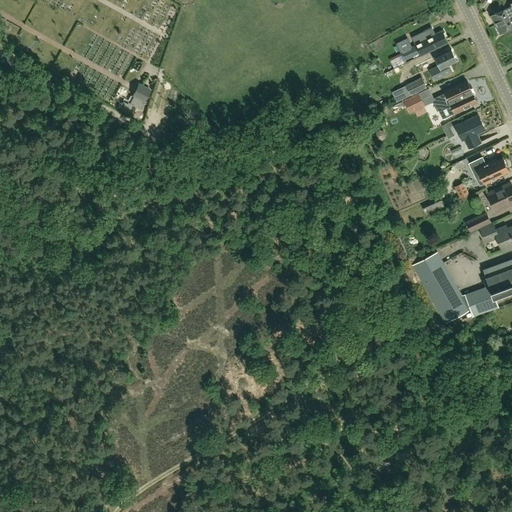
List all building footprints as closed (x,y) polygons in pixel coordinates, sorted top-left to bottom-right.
[(511,1),(509,3),(510,6),(491,15),(496,25),(511,17),(511,1)] [(511,17),(496,25),(499,33),(511,27),(511,17)] [(442,31),(421,41),(421,40),(414,44),(415,45),(401,52),(390,59),(394,67),(406,61),(406,60),(419,53),(421,56),(427,53),(426,52),(448,42),(442,31)] [(409,41),(402,45),(405,50),(412,47),(409,41)] [(437,63),(427,68),(423,70),(425,76),(456,61),(450,48),(434,56),(437,63)] [(421,77),(405,85),(411,95),(427,88),(421,77)] [(476,102),(470,90),(466,80),(444,91),(445,92),(431,99),(436,110),(447,105),(451,114),(476,102)] [(138,83),(132,95),(144,102),(151,90),(138,83)] [(424,106),(419,93),(403,100),(409,113),(424,106)] [(455,123),(453,117),(446,119),(443,111),(437,113),(441,127),(455,123)] [(476,134),(485,130),(478,115),(455,126),(462,141),(464,140),(468,148),(480,143),(476,134)] [(503,158),(496,161),(496,160),(486,164),(482,157),(468,163),(472,172),(473,171),(476,178),(474,179),(476,182),(478,181),(480,186),(491,181),(491,182),(500,177),(499,175),(509,171),(503,158)] [(464,159),(455,163),(458,170),(467,165),(464,159)] [(463,183),(455,187),(461,199),(469,195),(463,183)] [(511,187),(510,184),(487,195),(495,211),(511,203),(511,187)] [(420,208),(430,206),(428,198),(418,200),(420,208)] [(455,201),(449,204),(454,212),(450,214),(454,223),(464,218),(455,201)] [(428,212),(433,219),(447,210),(443,203),(428,212)] [(486,214),(466,223),(470,231),(490,222),(486,214)] [(511,226),(504,230),(503,227),(495,231),(493,224),(480,230),(485,243),(496,238),(503,252),(511,248),(511,226)] [(497,307),(493,297),(511,289),(511,258),(485,269),(487,277),(486,277),(489,287),(460,298),(435,251),(421,258),(440,294),(435,297),(446,318),(463,310),(466,319),(497,307)] [(486,252),(479,255),(482,261),(489,258),(486,252)]
